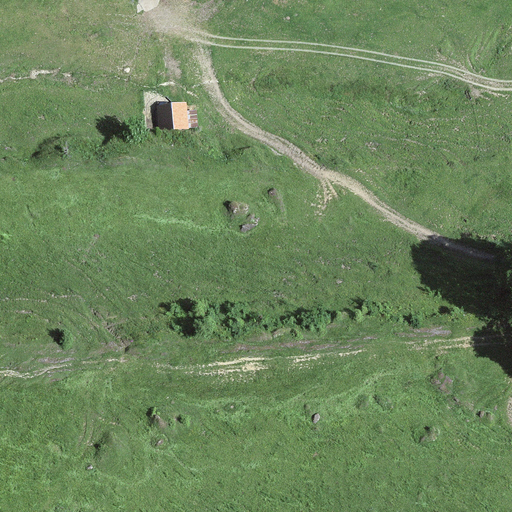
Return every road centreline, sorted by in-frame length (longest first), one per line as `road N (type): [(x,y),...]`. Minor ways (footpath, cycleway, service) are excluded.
road 1 (track): [(511,86),(315,46),(236,45),(98,16)]
road 2 (track): [(511,261),(414,230),(237,120),(211,84),(199,37)]
